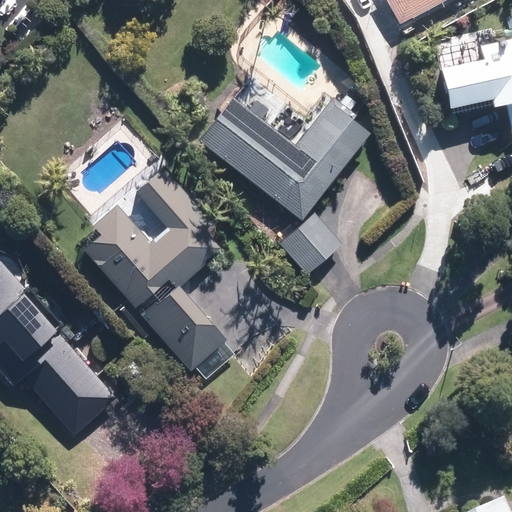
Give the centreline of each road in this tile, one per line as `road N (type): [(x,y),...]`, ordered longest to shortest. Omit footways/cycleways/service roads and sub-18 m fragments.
road 1 (residential): [(345,422),(357,334),(380,307),(417,315),(427,337),(422,362),(386,402)]
road 2 (residential): [(345,422),(225,511)]
